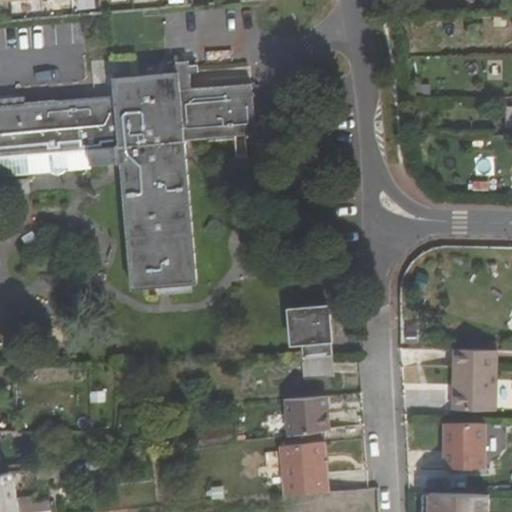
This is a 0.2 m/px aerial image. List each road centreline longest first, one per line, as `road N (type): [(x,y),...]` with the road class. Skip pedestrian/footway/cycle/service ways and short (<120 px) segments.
road 1 (residential): [(378,221),(394,511)]
road 2 (residential): [(348,0),(378,221)]
road 3 (residential): [(378,221),(511,224)]
